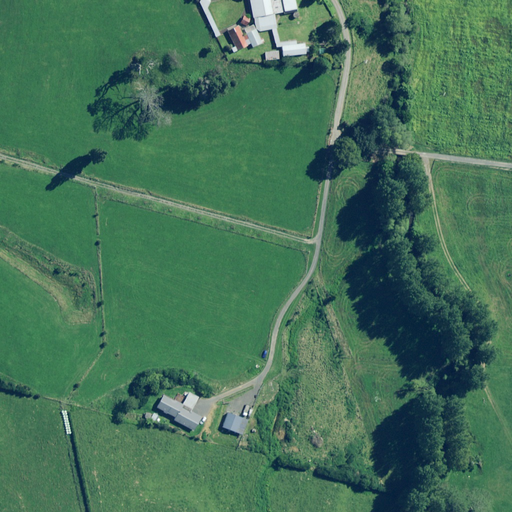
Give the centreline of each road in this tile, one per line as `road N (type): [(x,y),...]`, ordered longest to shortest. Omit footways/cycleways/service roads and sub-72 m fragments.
road 1 (track): [(93,511),(78,408),(99,321),(97,262),(74,168)]
road 2 (track): [(511,165),(368,146),(340,128),(347,65),(337,0)]
